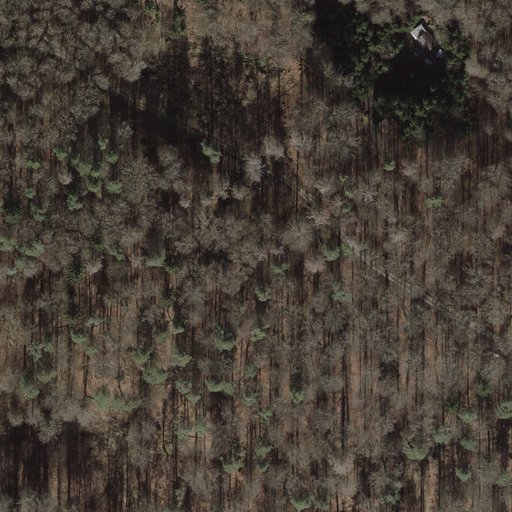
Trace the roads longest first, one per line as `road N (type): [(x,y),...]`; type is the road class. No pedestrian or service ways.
road 1 (track): [(488,341),(387,276),(277,176),(95,83),(65,53),(0,40)]
road 2 (track): [(511,351),(488,341),(426,215),(370,126)]
